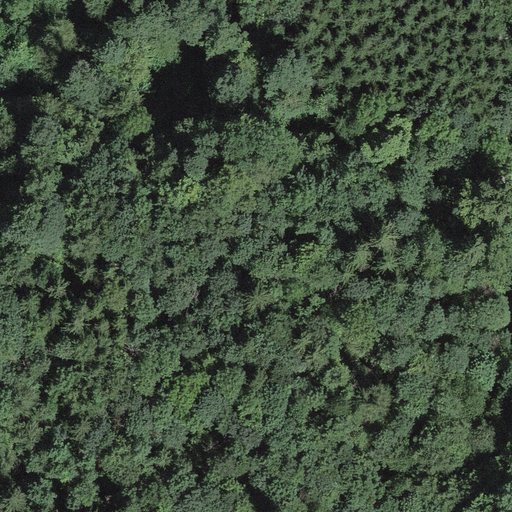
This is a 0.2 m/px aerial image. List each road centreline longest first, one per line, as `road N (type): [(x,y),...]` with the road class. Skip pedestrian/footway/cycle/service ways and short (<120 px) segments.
road 1 (track): [(511,186),(454,194),(148,106),(0,100)]
road 2 (track): [(0,319),(82,340),(149,382),(172,434),(167,511)]
